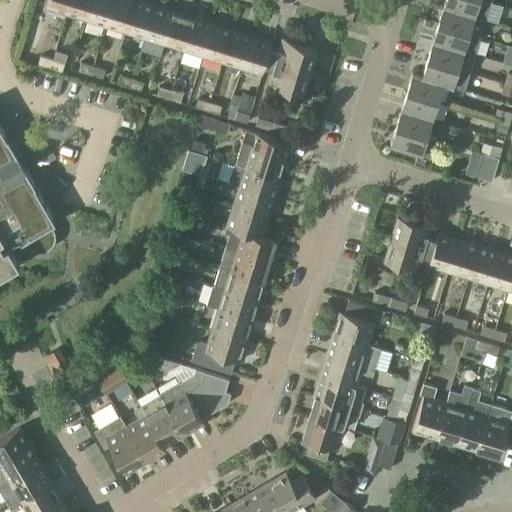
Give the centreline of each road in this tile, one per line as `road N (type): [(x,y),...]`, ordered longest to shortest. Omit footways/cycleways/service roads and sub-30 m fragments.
road 1 (residential): [(114,511),(246,431),(348,161)]
road 2 (residential): [(78,199),(103,123),(17,93),(0,78)]
road 3 (residential): [(511,212),(348,161)]
road 4 (residential): [(348,161),(391,18)]
